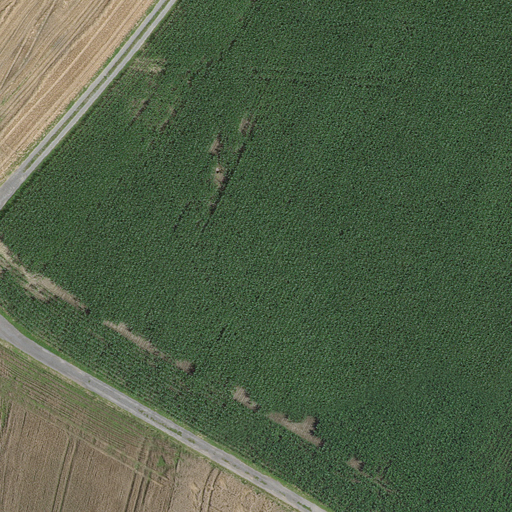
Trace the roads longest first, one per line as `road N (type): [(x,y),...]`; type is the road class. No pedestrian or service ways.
road 1 (track): [(0,324),(21,346),(296,511)]
road 2 (track): [(170,0),(0,200)]
